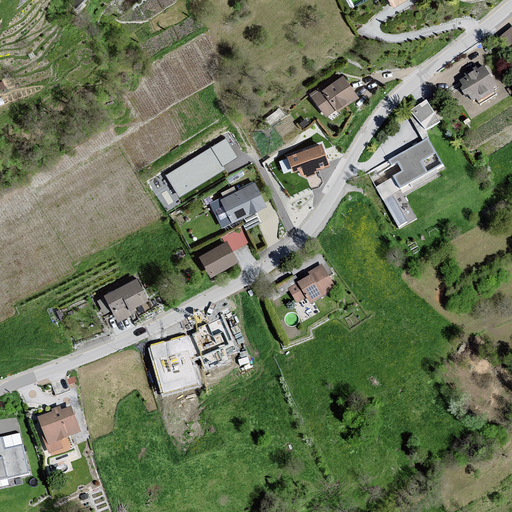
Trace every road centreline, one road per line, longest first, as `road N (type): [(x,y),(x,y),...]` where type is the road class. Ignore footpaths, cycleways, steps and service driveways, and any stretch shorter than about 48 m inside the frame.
road 1 (residential): [(0,389),(165,322),(283,255),(313,224),(384,111),(511,4)]
road 2 (track): [(297,242),(222,104),(219,59)]
